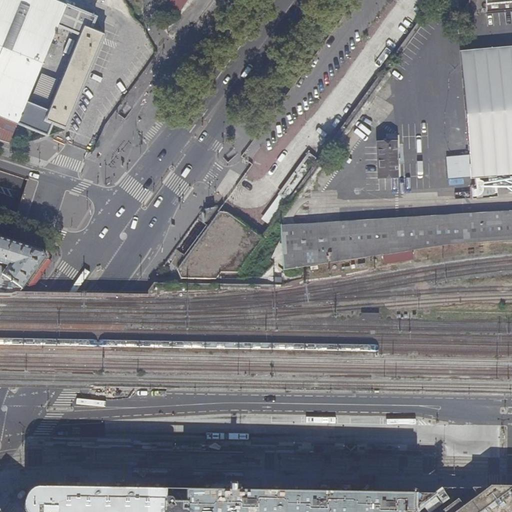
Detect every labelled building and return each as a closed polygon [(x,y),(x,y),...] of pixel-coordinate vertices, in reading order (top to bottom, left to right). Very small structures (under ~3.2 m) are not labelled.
[(0,0),(0,141),(9,144),(17,123),(47,135),(52,124),(65,129),(104,35),(91,29),(95,18),(66,5),(52,0),(0,0)] [(511,0),(484,0),(486,13),(511,10),(511,0)] [(331,6),(326,13),(332,18),(338,11),(331,6)] [(511,175),(511,46),(459,51),(470,179),(511,175)] [(397,140),(376,141),(377,179),(399,178),(397,140)] [(281,193),(287,198),(316,159),(309,154),(281,193)] [(280,225),(284,270),(450,245),(511,240),(511,211),(340,222),(340,220),(280,225)] [(238,272),(262,238),(227,213),(220,212),(179,269),(182,278),(217,278),(221,272),(238,272)] [(4,238),(0,236),(0,262),(8,265),(2,274),(22,288),(28,280),(45,257),(42,250),(32,247),(4,238)] [(22,288),(2,274),(0,276),(0,293),(19,293),(21,291),(22,288)] [(477,495),(489,511),(511,511),(511,488),(493,488),(471,487),(477,495)] [(419,503),(433,493),(418,493),(416,489),(414,488),(411,488),(410,489),(409,490),(408,491),(398,491),(370,491),(329,490),(297,490),(259,490),(219,489),(178,489),(142,488),(107,488),(99,488),(42,488),(34,488),(30,490),(28,493),(26,496),(25,500),(24,503),(24,510),(25,511),(194,511),(186,499),(231,500),(273,500),(315,501),(358,502),(419,503)] [(489,511),(477,495),(469,500),(462,505),(467,511),(489,511)] [(467,511),(462,505),(457,498),(451,503),(449,501),(437,509),(439,511),(438,511),(467,511)] [(231,511),(231,500),(186,499),(194,511),(231,511)] [(273,511),(273,500),(231,500),(231,511),(273,511)] [(314,511),(315,501),(273,500),(273,511),(314,511)] [(357,511),(358,502),(315,501),(314,511),(357,511)] [(358,502),(357,511),(403,511),(412,511),(412,508),(419,503),(358,502)]
